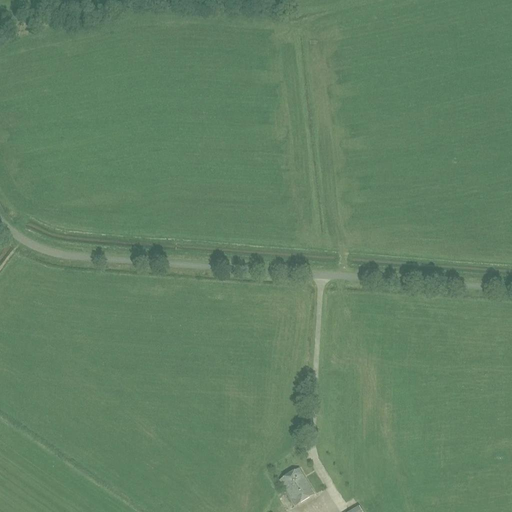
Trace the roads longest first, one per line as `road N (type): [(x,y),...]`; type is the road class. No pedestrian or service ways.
road 1 (unclassified): [(321,275),(64,255),(19,240),(0,222)]
road 2 (unclassified): [(511,290),(321,275)]
road 3 (unclassified): [(312,435),(321,275)]
